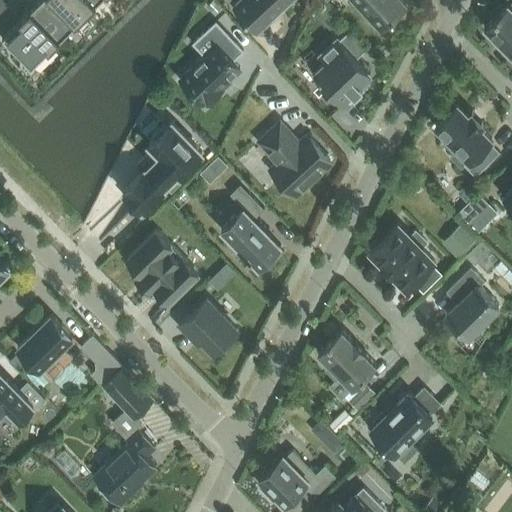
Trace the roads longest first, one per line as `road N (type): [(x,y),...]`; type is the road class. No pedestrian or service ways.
road 1 (residential): [(331,254),(448,28)]
road 2 (residential): [(55,265),(211,423),(234,434)]
road 3 (residential): [(234,434),(331,254)]
